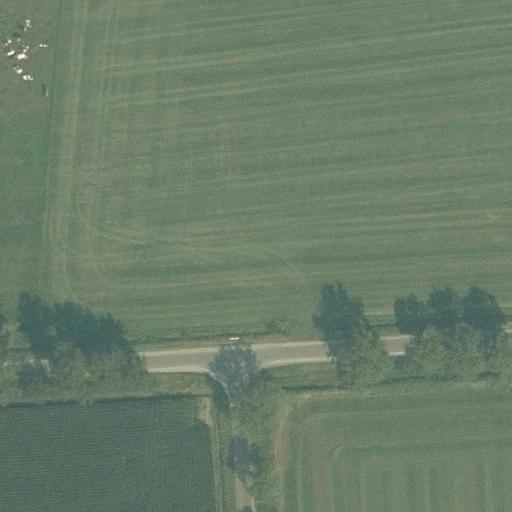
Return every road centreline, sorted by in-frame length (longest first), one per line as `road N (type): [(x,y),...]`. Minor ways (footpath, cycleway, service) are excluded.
road 1 (unclassified): [(231,352),(511,334)]
road 2 (unclassified): [(231,352),(0,366)]
road 3 (unclassified): [(240,511),(231,352)]
